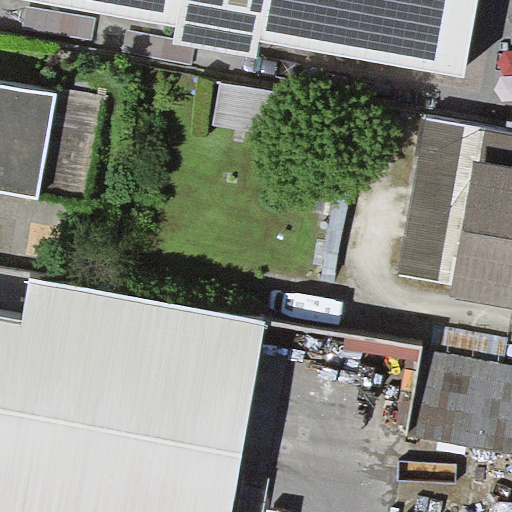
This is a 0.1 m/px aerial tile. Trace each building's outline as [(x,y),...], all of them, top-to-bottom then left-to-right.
[(12,0),(170,26),(168,42),(245,55),(248,39),(461,75),(473,0),(12,0)] [(51,101),(0,90),(0,196),(31,202),(51,101)] [(511,134),(426,120),(399,276),(511,294),(511,134)] [(232,511),(267,320),(28,277),(20,321),(0,317),(0,511),(232,511)] [(511,369),(415,353),(400,438),(511,457),(511,369)]
